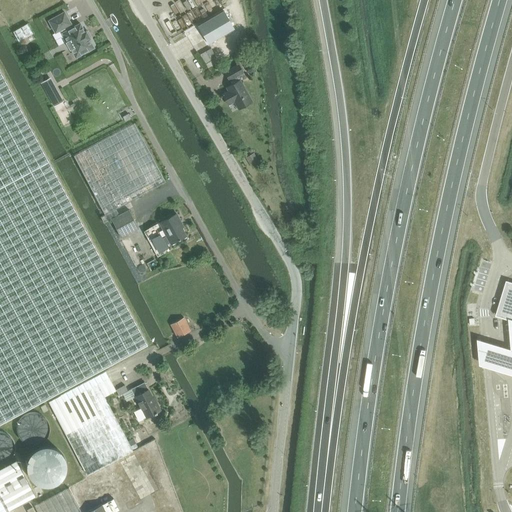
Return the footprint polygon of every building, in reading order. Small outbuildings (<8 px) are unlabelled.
[(28,0),(30,3),(32,2),(36,8),(50,0),(28,0)] [(198,26),(208,43),(234,28),(224,11),(198,26)] [(66,27),(67,30),(62,33),(76,57),(93,47),(88,39),(90,38),(86,31),(85,32),(80,23),(71,28),(69,25),(71,24),(64,12),(49,20),(56,32),(66,27)] [(27,24),(13,31),(18,41),(33,34),(27,24)] [(211,48),(205,51),(211,60),(216,57),(211,48)] [(205,51),(200,54),(206,63),(211,60),(205,51)] [(244,55),(239,58),(242,64),(247,61),(244,55)] [(215,59),(206,64),(209,69),(218,63),(215,59)] [(239,109),(251,102),(239,81),(239,82),(236,77),(243,74),(237,65),(225,72),(229,80),(230,80),(232,84),(226,87),(228,91),(222,94),(228,105),(234,101),(239,109)] [(0,511),(10,511),(9,509),(35,496),(17,461),(0,470),(0,424),(147,345),(120,294),(52,170),(50,166),(48,162),(47,160),(9,89),(0,72),(0,511)] [(50,78),(41,83),(54,106),(63,101),(50,78)] [(104,215),(101,216),(105,222),(118,214),(116,208),(164,182),(133,124),(73,155),(104,215)] [(253,153),(245,157),(251,168),(259,163),(253,153)] [(114,217),(111,219),(116,229),(121,237),(139,227),(129,210),(114,217)] [(174,215),(143,231),(157,257),(166,252),(170,244),(186,236),(174,215)] [(511,284),(507,283),(497,317),(508,320),(511,321),(511,284)] [(184,318),(170,324),(177,338),(190,331),(184,318)] [(477,342),(480,366),(511,375),(511,321),(508,320),(511,351),(477,342)] [(48,402),(52,408),(86,475),(132,451),(104,396),(115,390),(118,395),(127,390),(125,385),(115,390),(105,371),(48,402)] [(144,381),(131,388),(135,397),(134,397),(140,408),(134,412),(138,420),(145,417),(159,410),(155,401),(154,402),(148,390),(149,389),(144,381)] [(133,438),(128,440),(133,450),(138,447),(133,438)] [(27,460),(27,464),(26,467),(27,470),(28,473),(28,475),(31,479),(33,481),(35,482),(38,484),(40,485),(42,485),(46,486),(47,486),(49,486),(52,485),(55,484),(57,483),(59,481),(62,478),(63,476),(64,473),(65,470),(65,466),(65,464),(65,462),(63,459),(63,457),(61,454),(59,452),(57,450),(54,449),(51,448),(48,447),(45,447),(41,448),(38,449),(35,451),(32,453),(29,457),(27,460)] [(80,511),(68,488),(34,506),(36,511),(105,511),(102,504),(86,511),(80,511)]
